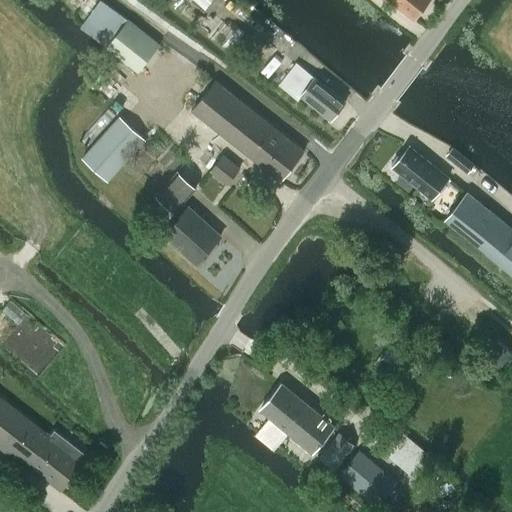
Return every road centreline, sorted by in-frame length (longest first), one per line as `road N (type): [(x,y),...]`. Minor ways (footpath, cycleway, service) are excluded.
road 1 (unclassified): [(104,511),(245,286),(325,175)]
road 2 (unclassified): [(325,175),(462,0)]
road 3 (unclassified): [(325,175),(491,314)]
